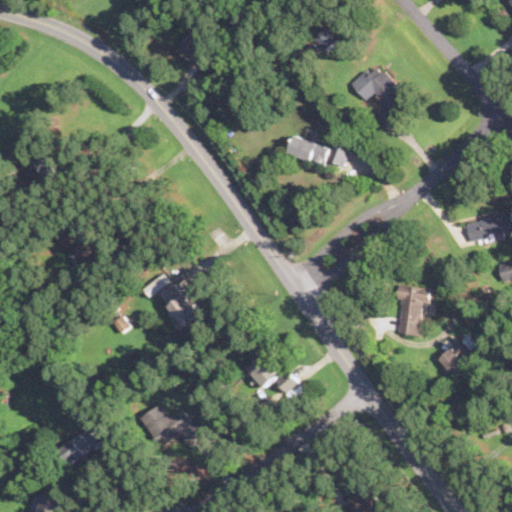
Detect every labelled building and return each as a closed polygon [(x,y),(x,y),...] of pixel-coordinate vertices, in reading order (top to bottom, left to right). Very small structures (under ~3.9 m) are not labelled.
[(327,50),(339,39),(328,27),(317,37),(327,50)] [(201,69),(220,50),(197,28),(179,47),(201,69)] [(354,81),(368,98),(376,91),(388,104),(378,112),(390,127),(404,115),(395,105),(410,93),(385,63),(377,69),(373,65),(354,81)] [(334,148),(298,134),(292,150),(344,170),(354,145),(338,139),(334,148)] [(473,241),(507,234),(506,228),(511,226),(511,208),(468,218),(473,241)] [(109,257),(97,235),(88,240),(80,224),(64,233),(85,270),(109,257)] [(511,276),(511,260),(501,262),(505,278),(511,276)] [(201,318),(188,281),(165,289),(179,327),(201,318)] [(401,330),(421,333),(425,302),(433,302),(434,285),(401,282),(399,300),(405,301),(401,330)] [(134,325),(126,314),(118,321),(125,331),(134,325)] [(442,358),(458,376),(477,359),(461,341),(442,358)] [(268,386),(285,369),(268,352),(251,368),(268,386)] [(187,406),(172,415),(165,403),(146,414),(165,445),(183,433),(188,442),(203,433),(187,406)] [(75,463),(111,440),(100,423),(64,447),(75,463)] [(350,497),(356,511),(378,511),(390,507),(380,484),(350,497)] [(60,511),(64,494),(45,491),(40,511),(60,511)]
